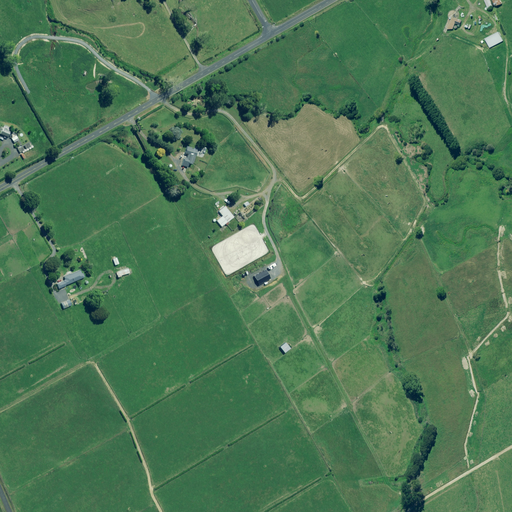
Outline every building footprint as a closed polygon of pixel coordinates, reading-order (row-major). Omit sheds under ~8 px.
[(493,6),(490,0),(484,0),(485,0),(488,8),(493,6)] [(461,21),(452,17),(447,29),(453,29),(455,23),(460,25),(461,21)] [(503,41),(498,32),(485,39),(490,48),(503,41)] [(24,145),(24,146),(17,149),(20,155),(33,148),(32,145),(30,142),(24,145)] [(191,148),(187,147),(185,154),(187,155),(186,158),(184,157),(182,166),(187,167),(188,164),(191,164),(192,163),(193,163),(196,150),(190,148),(191,148)] [(233,218),(224,207),(218,211),(222,216),(216,221),(221,227),(233,218)] [(240,214),(236,217),(240,223),(245,219),(240,214)] [(260,235),(254,224),(210,248),(226,277),(269,252),(259,235),(260,235)] [(115,273),(117,278),(121,276),(129,273),(127,269),(115,273)] [(84,278),(81,270),(63,278),(64,281),(61,282),(56,284),(58,289),(65,286),(84,278)] [(270,279),(265,270),(253,277),(258,285),(270,279)] [(71,306),(68,300),(60,303),(63,309),(71,306)]
